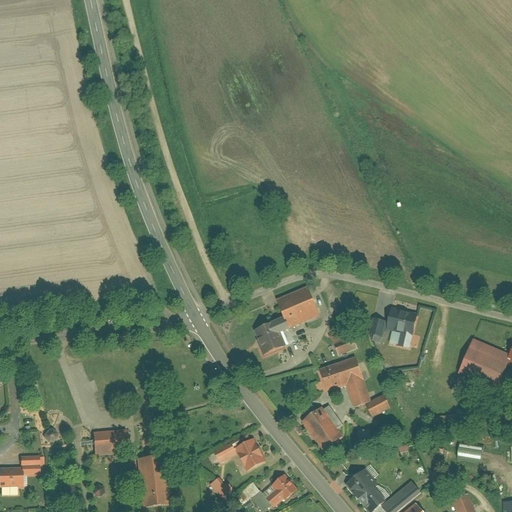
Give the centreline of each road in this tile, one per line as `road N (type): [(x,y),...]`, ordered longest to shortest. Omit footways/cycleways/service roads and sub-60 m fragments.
road 1 (secondary): [(91,0),(139,192),(196,318)]
road 2 (residential): [(511,319),(315,274),(196,318)]
road 3 (track): [(126,0),(154,117),(227,304)]
road 4 (secondary): [(196,318),(249,399),(342,511)]
road 5 (residential): [(196,318),(0,341)]
